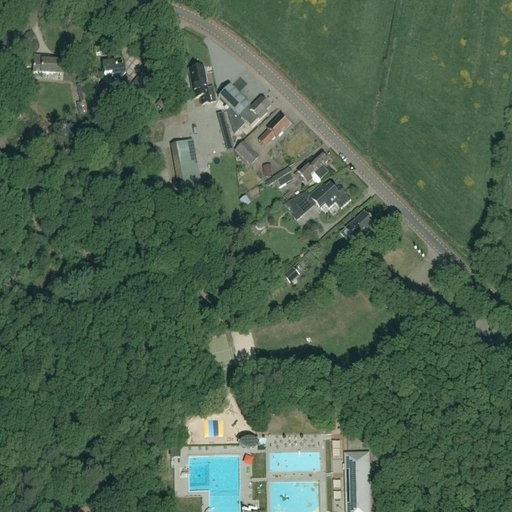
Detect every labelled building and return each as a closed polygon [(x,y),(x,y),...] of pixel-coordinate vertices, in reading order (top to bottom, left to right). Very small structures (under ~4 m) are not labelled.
[(221,62),(228,56),(224,51),(217,57),(221,62)] [(61,76),(62,62),(42,61),(42,57),(34,56),(33,64),(26,63),(14,62),(14,74),(18,74),(17,84),(24,85),(25,68),(33,68),(33,74),(61,76)] [(104,76),(111,75),(112,77),(126,88),(131,81),(125,76),(124,67),(116,68),(116,62),(103,63),(104,76)] [(190,78),(193,92),(194,100),(200,99),(202,106),(210,105),(210,104),(216,103),(214,94),(208,95),(206,83),(207,82),(205,69),(203,69),(203,68),(191,70),(192,78),(190,78)] [(141,75),(130,89),(140,96),(150,83),(141,75)] [(242,118),(251,108),(249,106),(230,86),(218,97),(229,109),(226,111),(234,134),(245,124),(240,120),(242,118)] [(269,107),(261,99),(261,98),(251,108),(242,118),(250,126),(258,119),(259,120),(266,112),(265,111),(269,107)] [(288,126),(280,117),(279,117),(267,129),(268,130),(258,140),(265,147),(275,137),(276,138),(288,126)] [(126,138),(113,143),(118,156),(131,151),(126,138)] [(259,157),(245,143),(236,152),(250,166),(259,157)] [(186,197),(202,194),(194,148),(178,151),(186,197)] [(297,172),(306,181),(315,173),(320,180),(328,173),(322,166),(328,162),(322,155),(309,167),(306,164),(297,172)] [(279,188),(296,178),(290,169),(274,179),(279,188)] [(335,203),(335,204),(342,211),(352,202),(347,196),(340,188),(336,191),(331,185),(325,190),(322,187),(311,197),(308,193),(283,207),(289,213),(290,211),(292,214),(298,209),(304,216),(312,209),(307,204),(312,200),(319,208),(324,204),(328,208),(335,203)] [(365,213),(345,231),(357,244),(377,227),(365,213)] [(357,254),(352,248),(339,259),(344,266),(357,254)] [(296,273),(299,270),(297,268),(285,278),(290,284),(299,276),(296,273)] [(231,431),(210,432),(211,443),(231,442),(231,431)] [(346,481),(347,511),(369,511),(369,481),(368,481),(367,467),(368,467),(368,455),(346,456),(346,472),(347,472),(347,481),(346,481)]
